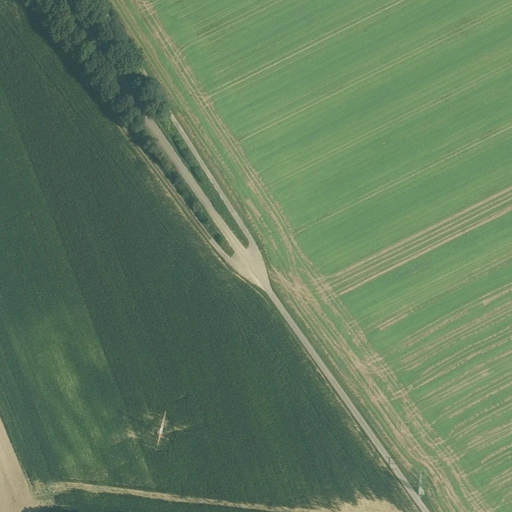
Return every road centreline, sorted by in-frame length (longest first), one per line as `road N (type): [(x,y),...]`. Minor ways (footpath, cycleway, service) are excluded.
road 1 (track): [(24,0),(238,268),(252,265),(259,249),(101,0)]
road 2 (track): [(62,0),(425,511)]
